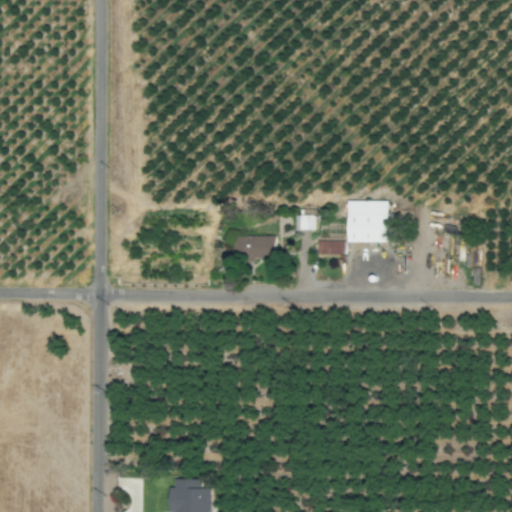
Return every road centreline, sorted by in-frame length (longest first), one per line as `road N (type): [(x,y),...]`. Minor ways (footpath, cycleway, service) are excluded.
road 1 (residential): [(94,511),(99,0)]
road 2 (residential): [(511,292),(0,293)]
